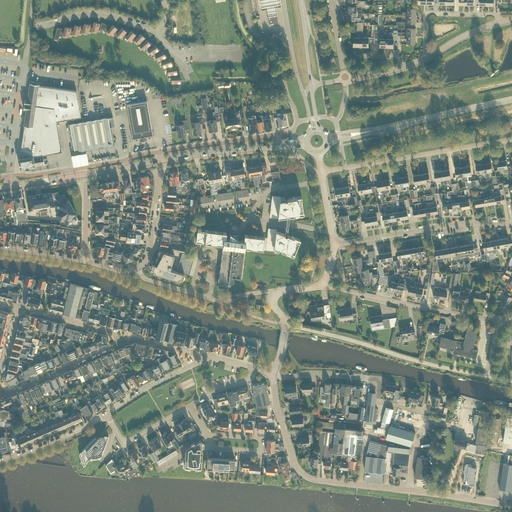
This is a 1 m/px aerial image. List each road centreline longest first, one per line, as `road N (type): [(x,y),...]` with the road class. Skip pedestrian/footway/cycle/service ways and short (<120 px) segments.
road 1 (unclassified): [(511,506),(307,477),(294,462),(272,377)]
road 2 (unclassified): [(488,377),(284,324)]
road 3 (residential): [(321,171),(511,138)]
road 4 (residential): [(9,186),(32,0)]
road 5 (residential): [(436,415),(382,402),(374,379),(272,377)]
road 6 (residential): [(333,244),(511,225)]
road 7 (residential): [(498,320),(323,285)]
road 8 (secondary): [(380,129),(511,99)]
road 9 (unclassified): [(0,389),(120,342)]
road 10 (residential): [(424,59),(425,12),(496,14),(502,21)]
